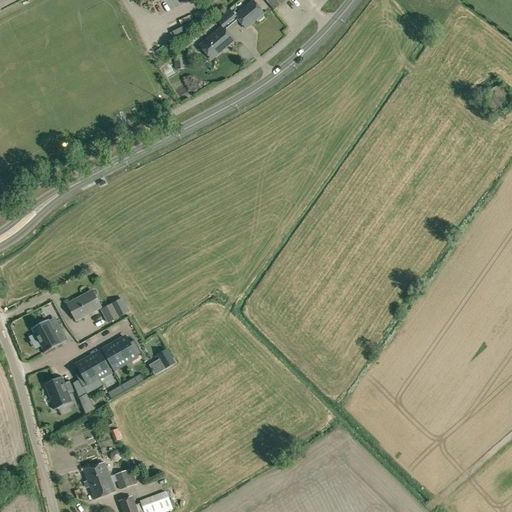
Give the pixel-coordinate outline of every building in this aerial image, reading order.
[(265,0),(269,4),(274,10),(285,0),(265,0)] [(230,9),(223,14),(234,27),(240,21),(246,28),(264,13),(253,1),(236,16),(230,9)] [(223,27),(200,46),(211,59),(234,40),(227,32),(234,27),(223,14),(217,20),(223,27)] [(497,109),(498,108),(502,113),(511,104),(507,99),(508,98),(497,86),(482,99),(491,110),(495,107),(497,109)] [(76,321),(101,307),(93,291),(67,304),(76,321)] [(130,312),(123,298),(101,310),(108,323),(120,317),(130,312)] [(31,329),(45,353),(62,344),(48,320),(31,329)] [(130,342),(125,335),(113,342),(127,365),(139,358),(138,356),(142,354),(134,340),(130,342)] [(127,365),(113,342),(101,349),(114,372),(127,365)] [(164,369),(174,364),(166,350),(156,356),(164,369)] [(110,371),(100,353),(88,359),(99,378),(110,371)] [(99,378),(88,359),(78,365),(81,371),(75,374),(83,387),(99,378)] [(141,374),(134,378),(138,383),(144,380),(141,374)] [(62,378),(46,383),(55,409),(71,404),(68,395),(74,393),(70,382),(64,384),(62,378)] [(137,384),(134,378),(128,382),(131,387),(137,384)] [(124,391),(121,386),(114,389),(118,395),(124,391)] [(86,394),(79,398),(85,414),(94,409),(86,394)] [(76,437),(80,446),(98,437),(94,428),(76,437)] [(118,428),(117,429),(110,431),(114,442),(122,438),(118,428)] [(116,492),(112,483),(110,477),(105,463),(84,471),(94,500),(116,492)] [(131,469),(115,475),(120,490),(137,484),(131,469)] [(187,489),(176,494),(179,500),(190,495),(187,489)] [(144,511),(166,511),(173,510),(166,492),(140,501),(144,511)] [(137,511),(134,502),(132,497),(119,502),(122,511),(137,511)]
